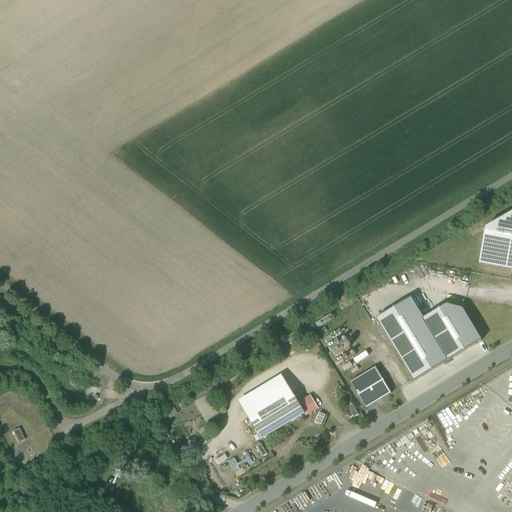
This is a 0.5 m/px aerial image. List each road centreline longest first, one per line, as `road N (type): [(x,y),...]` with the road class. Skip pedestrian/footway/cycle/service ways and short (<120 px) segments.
road 1 (residential): [(511,178),(156,387),(112,374),(0,283)]
road 2 (residential): [(511,348),(239,511)]
